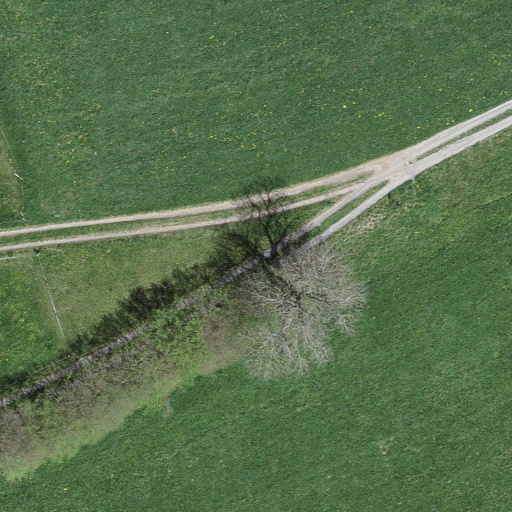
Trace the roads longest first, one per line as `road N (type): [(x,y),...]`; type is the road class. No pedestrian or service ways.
road 1 (track): [(0,410),(246,279),(398,169)]
road 2 (track): [(285,197),(208,216),(0,241)]
road 3 (track): [(285,197),(398,169),(511,113)]
